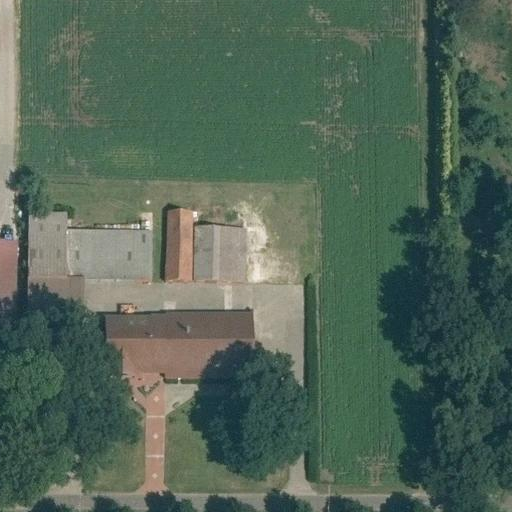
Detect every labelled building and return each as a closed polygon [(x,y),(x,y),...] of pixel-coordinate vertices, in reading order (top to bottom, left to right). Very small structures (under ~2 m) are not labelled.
[(192,212),(168,211),(165,278),(188,280),(192,212)] [(72,229),(72,218),(35,216),(32,279),(70,280),(72,229)] [(246,281),(247,229),(198,228),(197,280),(246,281)] [(149,284),(152,233),(72,229),(70,280),(89,281),(149,284)] [(0,286),(19,288),(21,243),(0,241),(0,286)] [(70,280),(32,279),(30,323),(87,326),(89,281),(70,280)] [(113,312),(111,375),(253,377),(254,315),(113,312)]
